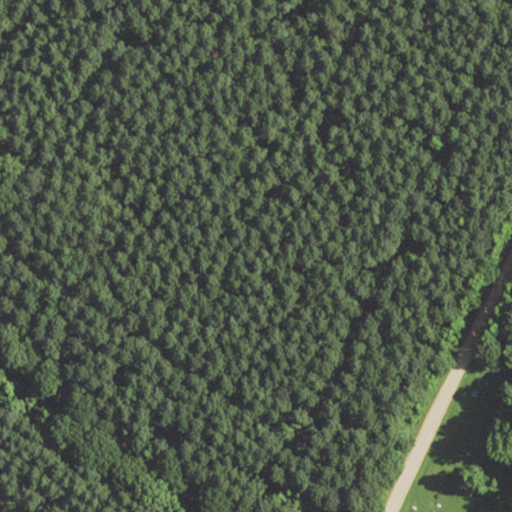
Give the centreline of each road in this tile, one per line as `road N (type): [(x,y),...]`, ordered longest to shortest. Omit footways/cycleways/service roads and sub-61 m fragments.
road 1 (track): [(353,511),(511,221)]
road 2 (track): [(0,391),(163,511)]
